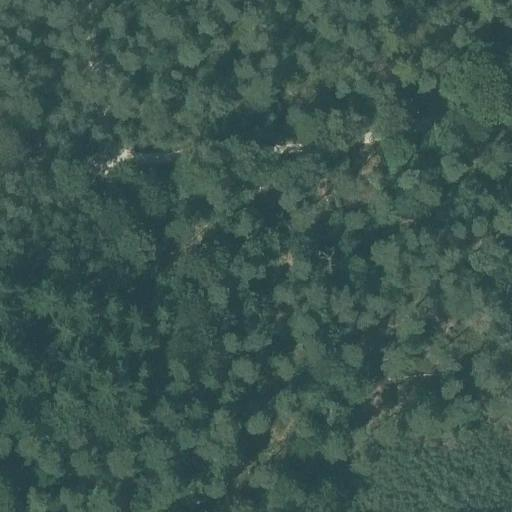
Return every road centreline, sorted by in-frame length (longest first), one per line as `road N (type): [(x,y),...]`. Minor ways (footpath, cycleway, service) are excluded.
road 1 (track): [(511,93),(421,122),(268,147),(0,175)]
road 2 (track): [(102,162),(74,0)]
